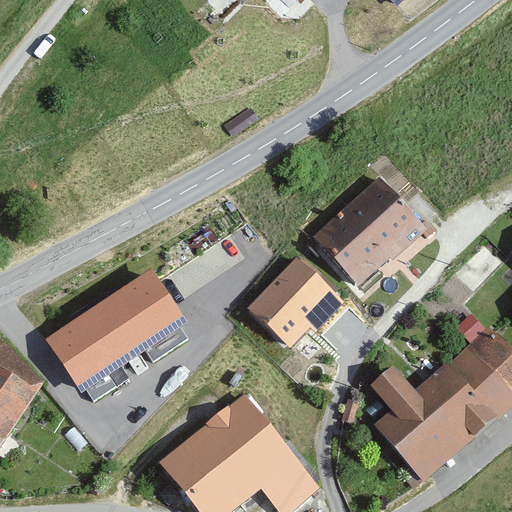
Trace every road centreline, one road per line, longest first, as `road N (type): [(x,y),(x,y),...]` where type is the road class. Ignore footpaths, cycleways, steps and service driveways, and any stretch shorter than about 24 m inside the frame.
road 1 (secondary): [(480,0),(313,117),(0,291)]
road 2 (unknown): [(377,321),(335,398),(326,436),(335,511)]
road 3 (residential): [(407,511),(477,470),(511,435)]
